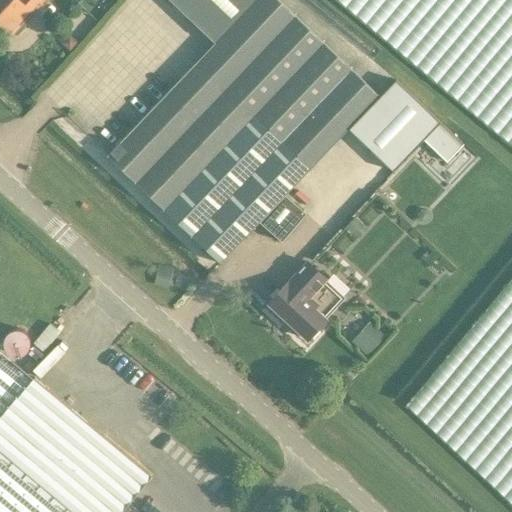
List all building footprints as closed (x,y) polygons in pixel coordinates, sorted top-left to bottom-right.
[(0,0),(0,15),(13,0),(0,0)] [(13,0),(0,15),(0,26),(13,38),(47,0),(13,0)] [(285,194),(379,95),(277,0),(169,0),(215,43),(108,156),(220,262),(259,221),(281,242),(306,215),(285,194)] [(511,0),(334,0),(511,148),(511,277),(405,406),(511,506),(511,0)] [(376,111),(398,129),(416,108),(394,89),(376,111)] [(443,121),(432,132),(465,162),(475,151),(443,121)] [(290,279),(268,303),(281,315),(281,323),(288,330),(296,329),(307,339),(326,320),(322,316),(339,297),(323,282),(326,279),(307,262),(291,280),(290,279)] [(371,320),(354,339),(370,353),(387,334),(371,320)] [(0,511),(120,511),(150,477),(32,378),(31,379),(0,353),(0,511)]
